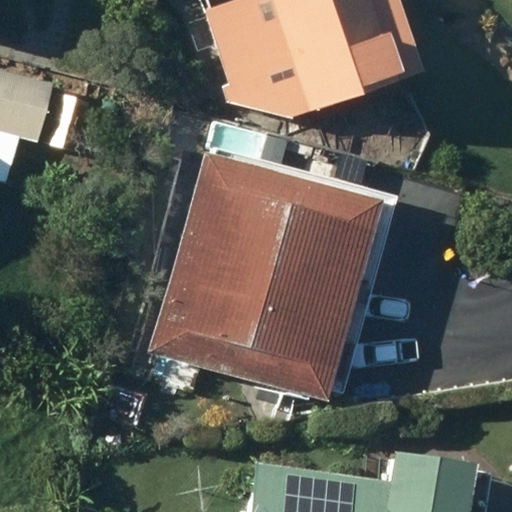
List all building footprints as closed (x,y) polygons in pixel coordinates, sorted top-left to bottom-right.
[(233,105),(281,116),(418,68),(394,0),(211,0),(199,4),(233,105)] [(0,173),(15,133),(56,148),(73,100),(45,90),(48,81),(0,63),(0,173)] [(161,134),(193,143),(201,114),(169,105),(161,134)] [(203,148),(149,352),(323,398),(377,194),(203,148)] [(243,511),(462,511),(470,460),(388,448),(384,477),(251,459),(243,511)]
